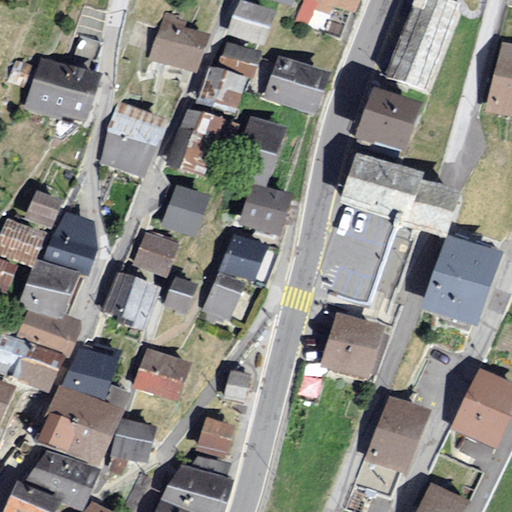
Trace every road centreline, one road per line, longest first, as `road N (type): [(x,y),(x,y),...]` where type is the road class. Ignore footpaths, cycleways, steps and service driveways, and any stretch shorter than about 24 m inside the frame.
road 1 (residential): [(500,0),(414,307),(334,511)]
road 2 (residential): [(78,511),(163,451),(303,276)]
road 3 (residential): [(113,262),(238,0)]
road 4 (tertiary): [(303,276),(341,112),(384,0)]
road 5 (unclassified): [(113,262),(95,193),(120,0)]
road 6 (residential): [(511,270),(403,511)]
road 7 (tertiary): [(241,511),(303,276)]
road 8 (residential): [(47,419),(113,262)]
